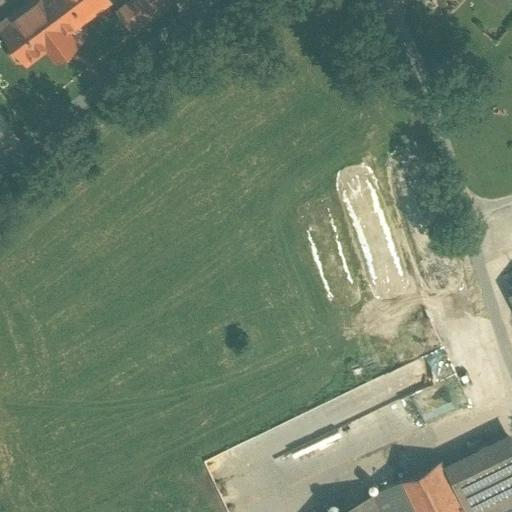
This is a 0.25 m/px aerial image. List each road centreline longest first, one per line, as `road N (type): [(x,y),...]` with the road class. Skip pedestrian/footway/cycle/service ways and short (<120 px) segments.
road 1 (unclassified): [(383,0),(425,61),(511,370)]
road 2 (unclassified): [(0,175),(218,0)]
